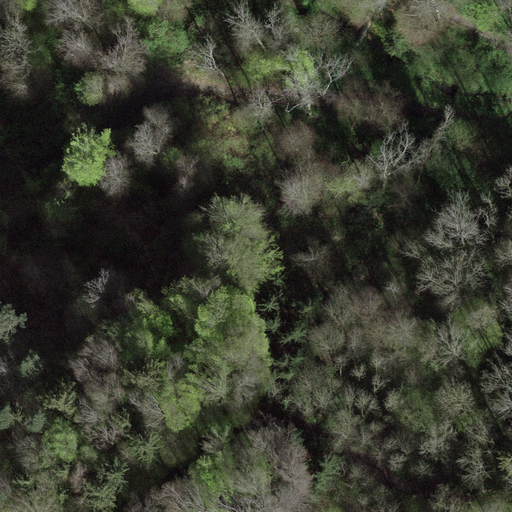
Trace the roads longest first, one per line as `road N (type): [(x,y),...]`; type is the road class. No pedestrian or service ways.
road 1 (track): [(0,189),(135,106),(183,90),(324,97),(511,124)]
road 2 (track): [(511,506),(401,485),(306,425),(265,418),(216,441),(127,511)]
